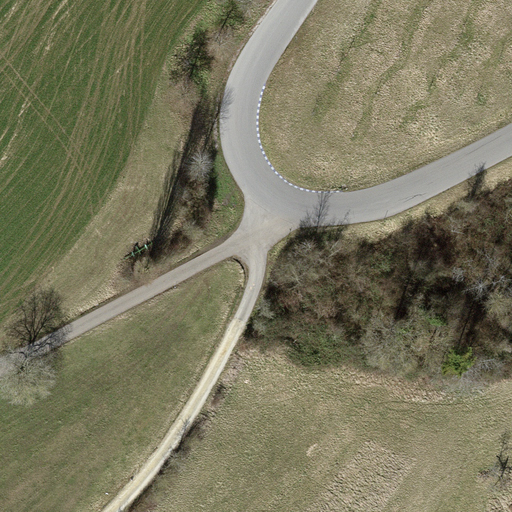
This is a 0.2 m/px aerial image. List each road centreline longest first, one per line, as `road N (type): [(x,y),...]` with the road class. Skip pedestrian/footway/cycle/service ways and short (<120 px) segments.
road 1 (tertiary): [(511,139),(364,207),(281,200),(242,145),(242,113),(249,79),(299,0)]
road 2 (track): [(112,511),(171,443),(215,373),(281,200)]
road 3 (track): [(0,367),(238,242),(281,200)]
